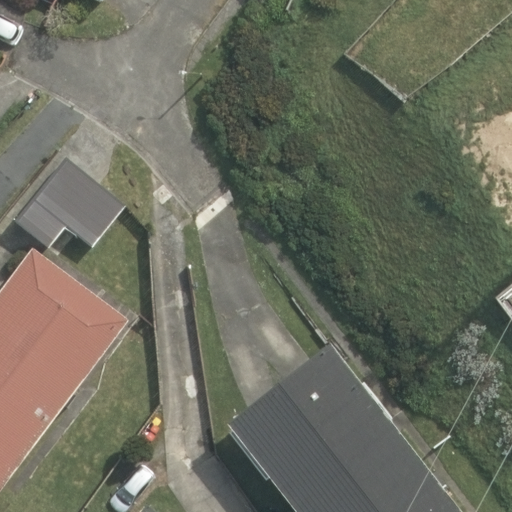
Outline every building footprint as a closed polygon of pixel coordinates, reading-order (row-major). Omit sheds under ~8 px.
[(115,0),(73,0),(107,17),(115,0)] [(76,224),(106,187),(103,185),(68,157),(16,221),(53,251),(76,224)] [(103,185),(106,187),(76,224),(89,236),(103,218),(109,221),(141,182),(118,164),(103,185)] [(0,498),(131,320),(36,247),(0,295),(0,498)] [(464,511),(335,343),(232,426),(298,511),(464,511)]
